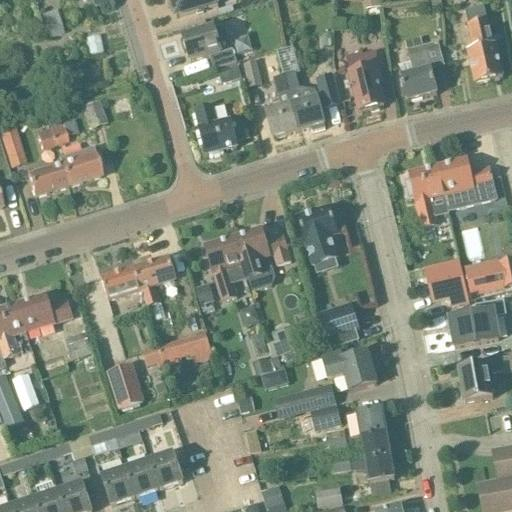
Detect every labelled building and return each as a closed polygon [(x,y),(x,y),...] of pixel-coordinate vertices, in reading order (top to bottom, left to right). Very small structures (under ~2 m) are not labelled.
[(216,0),(170,0),(177,19),(219,6),(216,0)] [(380,0),(365,0),(366,11),(382,9),(380,0)] [(484,8),(465,13),(468,26),(467,27),(473,51),(468,52),(475,86),(503,80),(495,46),(489,22),(487,22),(484,8)] [(59,17),(43,22),(48,37),(63,33),(59,17)] [(190,64),(210,58),(214,72),(237,65),(225,26),(183,39),(190,64)] [(234,40),(239,55),(253,50),(249,36),(234,40)] [(411,63),(399,66),(402,79),(408,104),(437,97),(431,72),(445,69),(439,44),(425,47),(423,48),(407,52),(411,63)] [(346,59),(350,74),(349,75),(359,114),(385,108),(379,85),(382,84),(378,70),(387,68),(383,51),(363,56),(363,55),(346,59)] [(257,64),(244,68),(249,90),(263,87),(257,64)] [(238,69),(218,75),(221,83),(226,86),(242,81),(238,69)] [(295,74),(284,77),(299,134),(325,127),(317,96),(311,93),(305,92),(299,92),(295,74)] [(279,97),(282,109),(266,114),(273,141),(299,134),(284,77),(273,80),(278,97),(279,97)] [(325,111),(339,107),(331,79),(317,83),(325,111)] [(107,126),(100,103),(82,109),(89,132),(107,126)] [(231,123),(217,126),(212,109),(195,113),(200,131),(199,131),(206,158),(211,157),(214,157),(217,157),(220,156),(222,154),(238,149),(237,144),(250,141),(245,124),(232,127),(231,123)] [(51,130),(50,130),(56,149),(69,145),(63,127),(62,127),(59,118),(49,122),(51,130)] [(15,129),(0,135),(9,161),(24,156),(15,129)] [(56,149),(50,130),(38,134),(43,153),(56,149)] [(93,150),(60,160),(69,190),(102,180),(95,157),(93,150)] [(467,162),(437,169),(444,197),(448,214),(496,203),(493,186),(489,170),(470,175),(467,162)] [(60,167),(28,177),(35,200),(69,190),(62,167),(60,167)] [(410,181),(404,183),(408,201),(415,199),(416,204),(420,223),(422,231),(437,227),(435,220),(431,200),(444,197),(437,169),(409,176),(410,181)] [(303,216),(304,220),(297,222),(312,269),(337,261),(330,239),(338,237),(330,212),(314,217),(313,213),(303,216)] [(266,243),(262,232),(233,241),(245,279),(246,282),(263,277),(258,263),(273,258),(277,269),(292,264),(283,238),(266,243)] [(232,284),(245,279),(233,241),(205,250),(223,305),(237,300),(232,284)] [(511,260),(498,264),(504,288),(511,286),(511,260)] [(168,262),(135,272),(142,295),(147,312),(159,308),(154,291),(175,285),(168,262)] [(142,295),(135,272),(101,282),(108,306),(142,295)] [(463,281),(430,289),(434,306),(467,298),(463,281)] [(481,281),(470,284),(473,295),(483,293),(481,281)] [(212,305),(207,288),(194,292),(200,309),(212,305)] [(46,299),(18,308),(26,335),(73,321),(68,307),(50,312),(46,299)] [(450,322),(455,350),(500,342),(496,320),(507,318),(504,303),(475,309),(477,317),(450,322)] [(0,313),(0,370),(7,369),(5,363),(18,359),(12,340),(26,335),(18,308),(0,313)] [(317,320),(324,342),(359,332),(352,309),(317,320)] [(291,329),(273,335),(282,359),(299,353),(291,329)] [(85,334),(66,341),(73,362),(92,355),(85,334)] [(206,336),(188,341),(193,357),(195,365),(212,360),(206,336)] [(252,342),(260,356),(269,351),(261,337),(252,342)] [(173,345),(158,349),(163,366),(164,369),(179,365),(178,362),(173,345)] [(340,356),(322,361),(328,382),(344,378),(348,396),(377,388),(368,357),(342,364),(340,356)] [(511,357),(502,360),(504,373),(503,374),(503,377),(511,375),(511,357)] [(266,358),(253,362),(257,375),(270,371),(266,358)] [(485,362),(486,368),(459,372),(465,406),(494,401),(489,376),(503,374),(504,373),(502,360),(485,362)] [(143,404),(132,368),(109,375),(120,411),(143,404)] [(285,372),(262,378),(266,392),(289,385),(285,372)] [(164,382),(155,385),(159,397),(168,394),(164,382)] [(16,404),(9,384),(0,386),(0,409),(0,410),(16,404)] [(330,389),(306,396),(311,414),(335,408),(330,389)] [(252,396),(238,400),(242,414),(256,410),(252,396)] [(337,409),(311,416),(315,434),(341,426),(337,409)] [(356,416),(361,440),(386,435),(381,411),(356,416)] [(160,417),(136,425),(139,434),(163,426),(160,417)] [(136,425),(112,433),(115,442),(139,434),(136,425)] [(112,433),(89,440),(92,450),(115,442),(112,433)] [(255,434),(245,436),(250,457),(260,454),(255,434)] [(329,444),(345,441),(344,434),(328,437),(329,444)] [(386,435),(361,440),(365,464),(390,459),(386,435)] [(345,441),(329,444),(330,452),(347,449),(345,441)] [(70,447),(44,455),(47,465),(73,456),(70,447)] [(44,455),(20,463),(23,472),(47,465),(44,455)] [(511,511),(511,457),(502,459),(493,461),(499,490),(479,494),(482,511),(511,511)] [(172,458),(148,466),(158,494),(182,486),(172,458)] [(390,459),(365,464),(369,488),(395,483),(390,459)] [(75,464),(73,465),(77,477),(89,473),(85,461),(75,464)] [(0,469),(0,474),(2,479),(23,472),(20,463),(0,469)] [(333,468),(334,476),(351,473),(350,465),(333,468)] [(148,466),(125,474),(134,502),(158,494),(148,466)] [(134,502),(125,474),(101,482),(110,510),(134,502)] [(89,511),(82,488),(58,496),(62,511),(89,511)] [(284,505),(279,488),(261,493),(267,511),(284,505)] [(340,490),(316,494),(318,511),(322,511),(343,508),(340,490)] [(62,511),(58,496),(34,504),(36,511),(62,511)]
